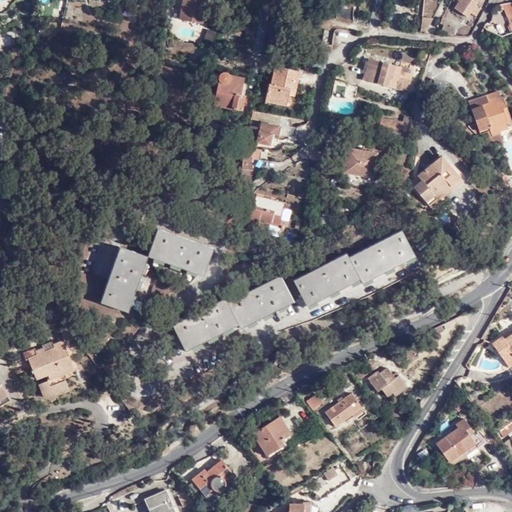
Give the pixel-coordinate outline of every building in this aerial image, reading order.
[(189,0),(187,23),(210,26),(212,0),(189,0)] [(464,0),(458,10),(470,17),(473,12),(479,3),(480,0),(464,0)] [(483,6),(479,3),(473,12),(478,15),(483,6)] [(343,6),(341,19),(353,21),(355,8),(343,6)] [(246,20),(233,18),(232,27),(245,29),(246,20)] [(450,23),(447,28),(457,33),(459,27),(450,23)] [(215,32),(208,30),(203,43),(211,45),(215,32)] [(11,36),(0,36),(0,46),(12,45),(11,36)] [(404,70),(406,66),(372,56),(366,78),(413,91),(418,74),(404,70)] [(293,85),(299,86),(301,68),(277,64),(275,82),(271,82),(269,99),(291,103),(292,91),(293,85)] [(419,69),(406,66),(404,70),(418,74),(419,69)] [(234,76),(234,73),(233,71),(231,70),(229,70),(227,71),(224,73),(220,101),(249,106),(250,92),(246,91),(248,78),(234,76)] [(349,82),(346,96),(356,98),(359,84),(349,82)] [(449,86),(435,83),(433,92),(435,93),(437,95),(436,99),(446,101),(449,86)] [(494,133),(496,140),(504,137),(503,133),(510,132),(510,129),(511,127),(511,118),(506,101),(505,101),(502,95),(474,104),(474,105),(483,133),(492,130),(494,133)] [(240,123),(219,117),(216,127),(237,133),(240,123)] [(387,126),(392,127),(411,132),(414,124),(389,118),(387,126)] [(265,128),(255,126),(252,140),(246,175),(258,176),(259,167),(257,166),(259,160),(264,161),(266,150),(263,149),(264,143),(277,145),(279,135),(283,135),(285,126),(267,123),(265,128)] [(401,139),(408,141),(411,132),(392,127),(391,136),(401,139)] [(506,144),(504,137),(496,140),(494,140),(497,147),(506,144)] [(401,139),(398,150),(405,152),(408,141),(401,139)] [(349,170),(376,177),(381,154),(353,147),(349,170)] [(395,161),(401,164),(405,152),(398,150),(395,161)] [(411,154),(405,152),(401,164),(400,165),(406,167),(411,154)] [(421,189),(433,204),(455,186),(457,187),(466,179),(448,158),(426,177),(430,182),(421,189)] [(459,190),(457,187),(455,186),(433,204),(437,208),(459,190)] [(277,217),(287,219),(290,204),(260,197),(254,223),(262,225),(263,222),(275,225),(275,223),(277,217)] [(445,220),(455,226),(465,213),(455,206),(445,220)] [(159,227),(148,254),(155,258),(157,258),(166,262),(172,264),(182,268),(188,270),(197,273),(205,276),(216,249),(159,227)] [(297,276),(311,303),(319,298),(320,298),(331,292),(330,290),(342,284),(343,286),(354,281),(364,276),(365,279),(376,274),(388,268),(386,265),(396,260),(398,263),(407,259),(408,258),(419,253),(406,228),(354,253),(352,250),(297,276)] [(423,255),(432,265),(453,249),(444,238),(423,255)] [(145,261),(148,254),(121,245),(100,299),(125,309),(128,303),(131,293),(134,288),(135,285),(138,277),(140,272),(141,271),(145,261)] [(419,253),(408,258),(411,263),(421,257),(419,253)] [(386,265),(388,268),(389,272),(400,267),(398,263),(396,260),(386,265)] [(145,261),(141,271),(145,273),(150,263),(145,261)] [(281,307),(291,303),(297,299),(284,274),(229,301),(227,297),(176,323),(189,349),(194,347),(204,342),(209,340),(207,336),(216,331),(218,334),(223,331),(233,326),(240,323),(242,326),(250,322),(260,317),(265,315),(263,312),(272,308),(274,311),(281,307)] [(376,274),(365,279),(366,281),(367,281),(368,285),(378,280),(376,274)] [(366,281),(365,279),(364,276),(354,281),(356,285),(366,281)] [(135,285),(134,288),(138,289),(143,278),(138,277),(135,285)] [(345,290),(343,286),(342,284),(330,290),(331,292),(334,296),(345,290)] [(136,295),(131,293),(128,303),(132,304),(136,295)] [(319,298),(311,303),(312,307),(321,302),(319,298)] [(293,306),(291,303),(281,307),(283,311),(293,306)] [(276,315),(274,311),(272,308),(263,312),(265,315),(267,319),(276,315)] [(262,321),(260,317),(250,322),(252,326),(262,321)] [(73,318),(64,321),(69,333),(77,330),(78,324),(73,318)] [(235,330),(233,326),(223,331),(225,335),(235,330)] [(220,338),(218,334),(216,331),(207,336),(209,340),(211,343),(220,338)] [(492,342),(510,366),(511,364),(511,332),(505,338),(503,334),(492,342)] [(41,378),(46,390),(69,382),(64,367),(75,362),(65,336),(55,340),(56,342),(29,352),(37,371),(48,366),(52,374),(41,378)] [(205,346),(204,342),(194,347),(196,350),(205,346)] [(406,352),(395,358),(399,365),(410,359),(406,352)] [(427,358),(415,366),(420,372),(431,364),(427,358)] [(78,368),(84,380),(99,371),(93,360),(78,368)] [(384,388),(390,395),(408,381),(402,373),(398,376),(391,366),(383,373),(381,370),(371,379),(380,391),(384,388)] [(0,405),(14,398),(0,372),(0,405)] [(338,425),(355,413),(363,407),(364,407),(354,392),(328,411),(338,425)] [(308,401),(315,409),(325,401),(318,393),(308,401)] [(464,395),(455,401),(460,408),(470,402),(464,395)] [(403,403),(396,407),(401,415),(408,411),(403,403)] [(368,413),(364,407),(363,407),(355,413),(359,419),(368,413)] [(436,441),(451,464),(479,446),(470,433),(475,430),(465,415),(456,421),(460,425),(436,441)] [(257,437),(271,458),(287,448),(284,443),(295,437),(284,420),(257,437)] [(477,449),(467,456),(472,463),(482,456),(477,449)] [(194,480),(207,497),(216,490),(217,492),(222,491),(225,489),(227,486),(227,481),(235,476),(225,463),(212,473),(209,469),(194,480)] [(319,500),(352,479),(345,469),(313,490),(319,500)] [(176,511),(166,490),(146,498),(152,511),(176,511)] [(187,492),(180,494),(185,506),(194,502),(187,492)] [(314,511),(315,511),(317,506),(308,504),(307,506),(295,503),(290,511),(314,511)]
